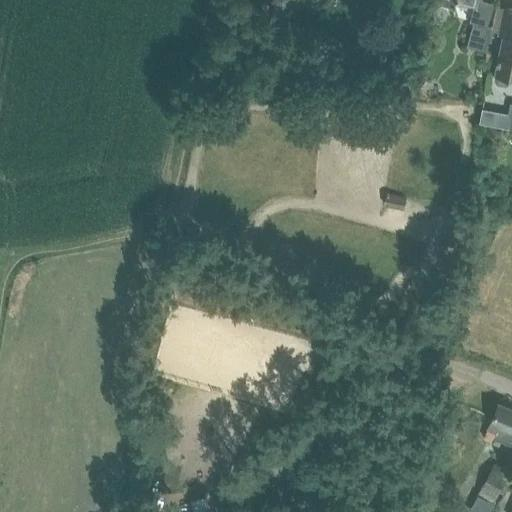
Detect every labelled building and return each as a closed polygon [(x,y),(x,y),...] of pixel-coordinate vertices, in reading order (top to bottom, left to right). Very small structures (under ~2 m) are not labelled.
[(293,0),(270,0),(270,2),(279,11),(291,8),(293,0)] [(469,20),(474,22),(467,45),(491,52),(493,27),(487,26),(493,4),(482,0),(460,0),(474,4),(469,20)] [(511,82),(511,78),(511,8),(505,7),(499,35),(502,35),(494,75),(495,75),(494,79),(497,83),(506,85),(511,82)] [(511,127),(511,102),(510,102),(509,110),(500,108),(497,124),(511,127)] [(382,207),(402,208),(402,199),(383,198),(382,207)] [(455,215),(437,251),(452,258),(470,222),(455,215)] [(511,408),(499,403),(493,418),(491,417),(488,424),(490,425),(488,428),(489,428),(484,439),(499,445),(501,441),(511,445),(511,408)] [(478,494),(496,504),(511,476),(511,475),(508,474),(510,471),(495,463),(478,494)]
